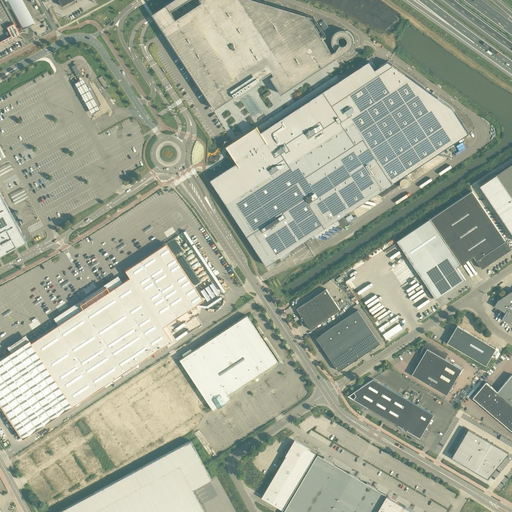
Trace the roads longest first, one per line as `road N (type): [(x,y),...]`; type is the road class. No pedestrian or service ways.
road 1 (tertiary): [(326,392),(207,208)]
road 2 (unclassified): [(471,296),(326,392)]
road 3 (unclassified): [(252,511),(232,458),(326,392)]
road 4 (tertiary): [(162,139),(95,42),(62,42)]
road 5 (tertiary): [(0,271),(115,201)]
